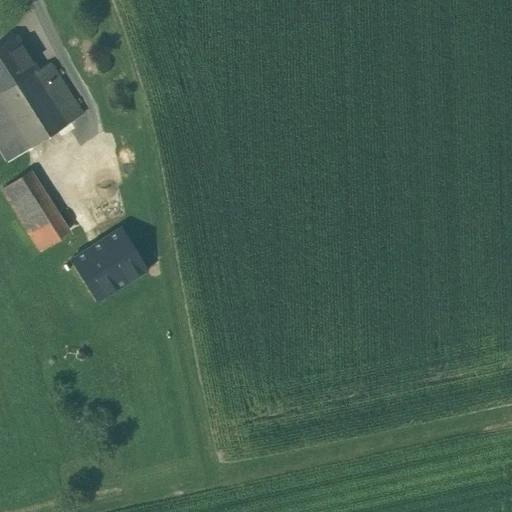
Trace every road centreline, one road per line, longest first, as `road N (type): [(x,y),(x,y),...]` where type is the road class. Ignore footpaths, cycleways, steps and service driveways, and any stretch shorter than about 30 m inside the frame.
road 1 (track): [(511,417),(80,511)]
road 2 (unknown): [(36,0),(86,96),(108,193)]
